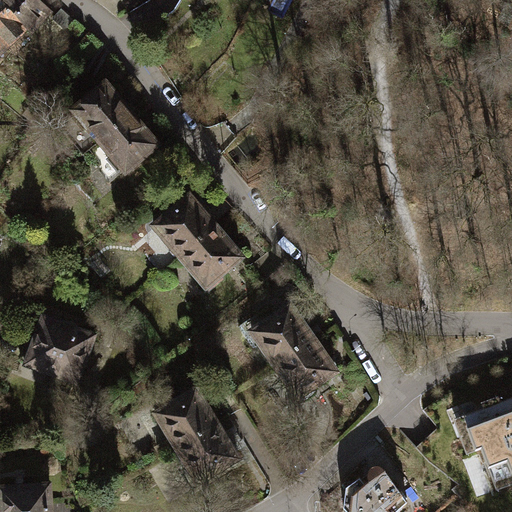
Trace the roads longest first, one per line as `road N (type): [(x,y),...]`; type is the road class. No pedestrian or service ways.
road 1 (residential): [(73,0),(117,40),(200,154),(346,307)]
road 2 (track): [(395,0),(380,56),(384,105),(431,323)]
road 3 (residential): [(346,307),(511,328)]
road 4 (residential): [(285,502),(402,393)]
road 5 (residential): [(402,393),(443,366),(511,341)]
